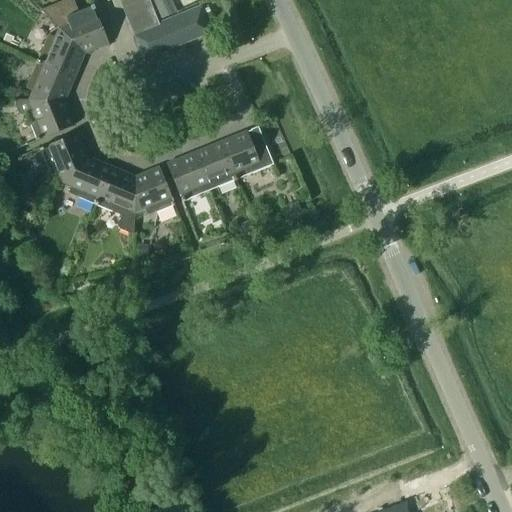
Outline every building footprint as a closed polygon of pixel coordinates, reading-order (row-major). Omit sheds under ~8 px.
[(64,0),(41,10),(57,26),(84,54),(109,44),(93,5),(86,8),(86,9),(79,12),(73,0),(64,0)] [(118,0),(143,60),(210,33),(199,7),(159,23),(149,0),(118,0)] [(171,0),(152,0),(151,1),(159,20),(177,13),(171,0)] [(39,54),(36,61),(74,77),(84,54),(57,26),(56,26),(58,28),(54,37),(48,35),(40,54),(39,54)] [(64,101),(74,77),(36,61),(33,68),(34,69),(26,88),(31,91),(28,100),(16,100),(16,101),(64,101)] [(74,125),(64,101),(16,101),(16,106),(20,112),(26,113),(34,133),(33,133),(36,141),(74,125)] [(258,127),(220,142),(235,181),(243,178),(242,177),(273,165),(258,127)] [(60,185),(87,157),(78,133),(39,149),(42,156),(43,156),(51,176),(57,173),(61,183),(59,184),(60,185)] [(235,181),(220,142),(193,153),(209,191),(228,183),(228,184),(235,181)] [(209,191),(193,153),(166,164),(182,203),(190,199),(209,191)] [(95,205),(111,167),(87,157),(60,185),(62,184),(71,188),(68,193),(88,202),(95,205)] [(0,164),(0,170),(7,188),(23,181),(14,159),(0,164)] [(134,233),(135,177),(111,167),(95,205),(102,208),(122,216),(119,224),(121,228),(130,233),(134,233)] [(175,206),(159,167),(135,177),(134,233),(135,233),(135,214),(144,210),(147,216),(167,208),(167,209),(175,206)] [(297,201),(286,206),(289,214),(301,209),(297,201)] [(250,220),(238,225),(242,236),(255,231),(250,220)] [(23,231),(28,244),(37,240),(32,228),(23,231)] [(138,244),(137,261),(147,261),(148,245),(138,244)]
